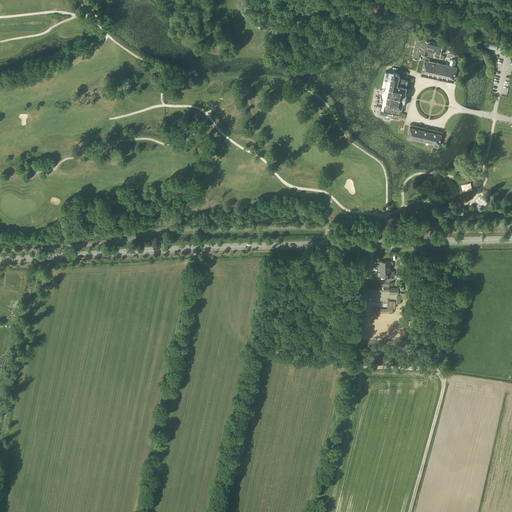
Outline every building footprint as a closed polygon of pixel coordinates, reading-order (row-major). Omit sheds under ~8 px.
[(417,38),(412,58),(419,59),(420,53),(433,57),(434,54),(440,56),(443,45),(430,42),(430,41),(417,38)] [(482,47),(497,50),(498,44),(483,41),(482,47)] [(425,59),(422,72),(454,79),(456,67),(454,67),(456,62),(455,59),(452,59),(450,60),(449,66),(428,61),(428,60),(425,59)] [(383,99),(381,110),(384,111),(399,114),(401,107),(402,108),(406,87),(407,81),(398,79),(399,74),(392,73),(389,73),(385,90),(385,91),(384,91),(383,92),(383,93),(382,93),(382,94),(382,95),(382,96),(382,97),(382,98),(383,99)] [(407,137),(434,143),(434,146),(439,148),(439,144),(442,135),(410,128),(407,137)]
